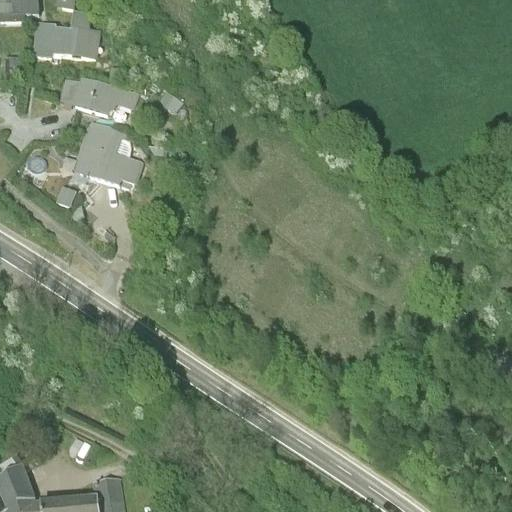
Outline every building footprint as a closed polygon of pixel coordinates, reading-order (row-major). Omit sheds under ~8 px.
[(27,0),(0,0),(0,26),(40,23),(38,0),(27,1),(27,0)] [(61,0),(54,14),(74,17),(75,0),(61,0)] [(56,33),(38,31),(34,66),(97,68),(101,38),(91,37),(92,20),(74,18),(72,38),(55,37),(56,33)] [(25,90),(25,72),(7,71),(7,89),(25,90)] [(113,77),(111,90),(127,90),(129,80),(113,77)] [(113,115),(117,100),(83,91),(76,118),(109,127),(113,115)] [(117,100),(113,115),(137,121),(141,106),(117,100)] [(87,160),(106,166),(112,142),(113,139),(96,135),(87,160)] [(123,149),(112,142),(106,166),(126,171),(132,152),(123,149)] [(106,166),(87,160),(81,190),(122,202),(131,172),(126,171),(106,166)] [(65,225),(73,207),(60,201),(52,218),(65,225)] [(56,452),(61,440),(42,432),(37,444),(56,452)] [(24,473),(16,462),(0,472),(0,485),(1,487),(24,473)] [(23,511),(36,507),(24,473),(1,487),(0,487),(0,497),(5,511),(23,511)] [(97,508),(99,508),(99,511),(124,511),(120,486),(94,490),(97,508)]
